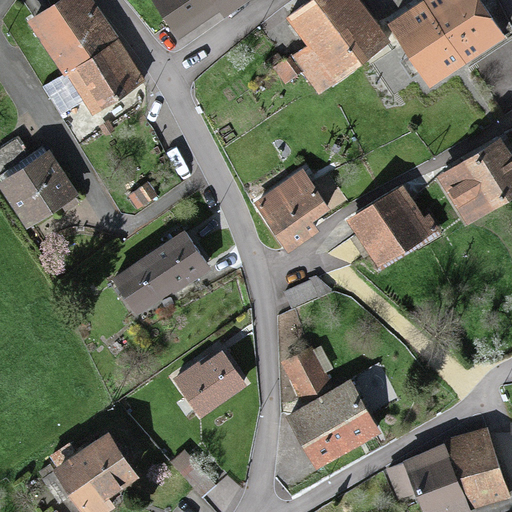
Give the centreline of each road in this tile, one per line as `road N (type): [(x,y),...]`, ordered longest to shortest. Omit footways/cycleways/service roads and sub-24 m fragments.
road 1 (residential): [(258,511),(268,384),(257,284),(245,237),(166,76)]
road 2 (residential): [(293,511),(485,401),(511,373)]
road 3 (residential): [(166,76),(270,0)]
